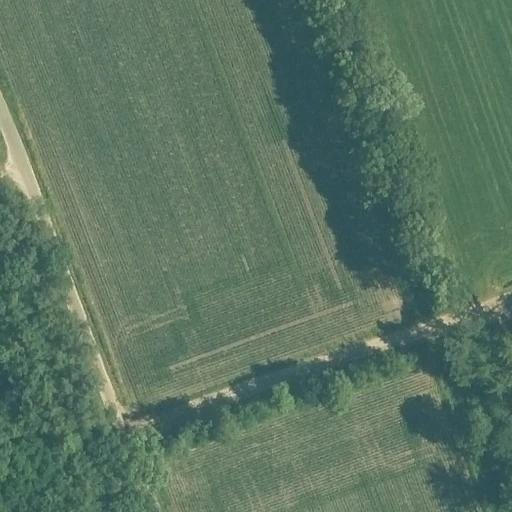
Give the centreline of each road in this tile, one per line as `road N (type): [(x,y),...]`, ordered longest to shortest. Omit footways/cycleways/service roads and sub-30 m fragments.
road 1 (unclassified): [(151,511),(0,116)]
road 2 (track): [(511,302),(123,438)]
